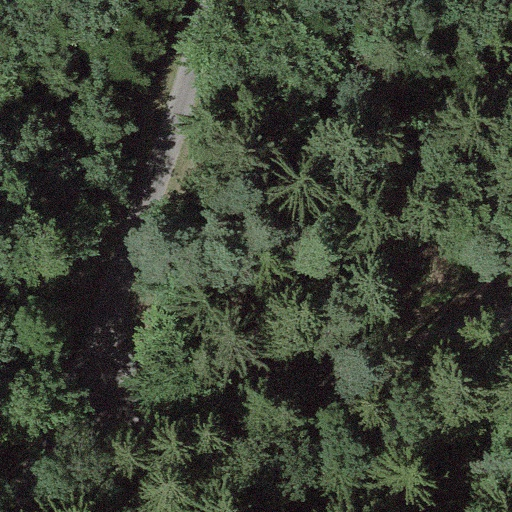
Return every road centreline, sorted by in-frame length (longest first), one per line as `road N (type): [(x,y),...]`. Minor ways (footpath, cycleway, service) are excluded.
road 1 (track): [(57,457),(227,0)]
road 2 (track): [(511,317),(57,457)]
